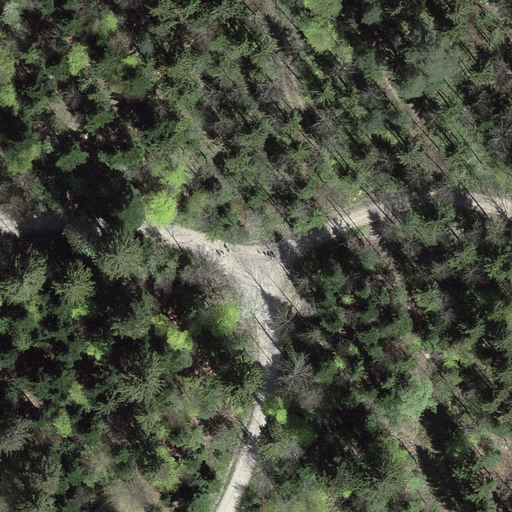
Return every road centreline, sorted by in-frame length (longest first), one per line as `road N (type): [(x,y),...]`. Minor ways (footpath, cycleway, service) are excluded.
road 1 (track): [(0,226),(187,242),(265,277)]
road 2 (track): [(511,209),(427,199),(306,247),(265,277)]
road 3 (track): [(265,277),(273,389),(226,511)]
